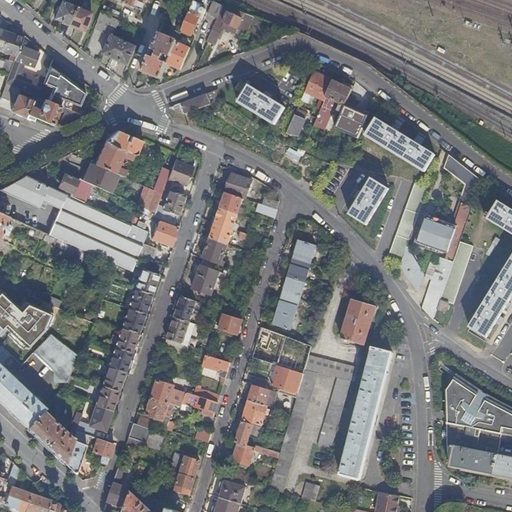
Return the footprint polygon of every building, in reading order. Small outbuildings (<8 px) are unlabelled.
[(146,0),(124,0),(123,3),(142,11),(146,0)] [(55,19),(69,25),(70,24),(77,7),(62,1),(55,19)] [(202,4),(195,1),(182,30),(192,35),(200,17),(203,19),(205,12),(206,10),(205,8),(204,8),(202,8),(200,9),(202,4)] [(208,14),(218,19),(224,6),(214,2),(208,14)] [(104,6),(101,12),(113,18),(116,11),(104,6)] [(236,28),(245,33),(253,16),(245,14),(243,19),(228,12),(230,8),(224,6),(218,19),(208,40),(215,44),(222,28),(234,33),(236,28)] [(70,24),(69,25),(84,31),(91,14),(77,7),(70,24)] [(101,12),(95,29),(111,36),(103,54),(128,65),(136,47),(113,36),(120,20),(113,18),(101,12)] [(21,46),(24,38),(0,29),(0,50),(17,57),(21,46)] [(143,71),(160,79),(167,64),(177,42),(180,34),(173,31),(170,38),(159,33),(153,49),(158,51),(155,58),(149,56),(143,71)] [(177,42),(167,64),(180,70),(190,48),(177,42)] [(14,63),(10,75),(6,84),(22,90),(38,97),(43,84),(46,78),(39,76),(38,80),(21,73),(25,64),(35,67),(40,53),(21,46),(17,57),(14,63)] [(14,63),(8,60),(3,73),(10,75),(14,63)] [(46,78),(43,84),(53,88),(48,101),(60,106),(66,109),(66,106),(78,110),(85,93),(50,67),(46,78)] [(335,81),(316,72),(303,101),(309,105),(313,96),(321,100),(317,109),(321,111),(335,81)] [(353,90),(335,81),(321,111),(315,126),(325,131),(334,112),(326,109),(330,100),(341,105),(338,112),(343,114),(346,106),(352,94),(353,90)] [(22,90),(6,84),(1,97),(15,103),(12,111),(34,121),(36,118),(52,125),(60,106),(48,101),(45,100),(40,110),(31,106),(33,101),(20,96),(22,90)] [(264,95),(250,86),(239,103),(275,126),(286,109),(271,100),(273,98),(266,93),(264,95)] [(219,90),(171,108),(171,109),(192,118),(194,112),(212,106),(211,105),(215,103),(219,90)] [(375,104),(352,94),(346,106),(369,116),(375,104)] [(61,125),(81,115),(79,114),(66,109),(60,122),(61,125)] [(310,113),(300,109),(288,135),(299,137),(310,113)] [(391,129),(376,120),(366,137),(425,173),(435,156),(420,147),(423,144),(416,140),(414,143),(398,133),(400,129),(393,125),(391,129)] [(117,132),(104,142),(133,156),(135,156),(137,155),(142,142),(117,132)] [(133,156),(104,142),(95,165),(121,177),(124,178),(126,171),(119,168),(120,166),(122,167),(123,164),(121,163),(123,158),(131,162),(133,156)] [(290,148),(287,155),(299,161),(303,153),(290,148)] [(433,277),(422,310),(433,320),(437,310),(440,301),(460,243),(482,181),(451,157),(446,170),(466,185),(460,204),(462,205),(456,223),(458,224),(456,228),(427,218),(420,238),(429,242),(441,246),(450,249),(448,252),(446,260),(440,258),(437,265),(430,263),(426,275),(433,277)] [(159,176),(162,168),(140,158),(136,166),(159,176)] [(92,164),(88,162),(81,180),(84,182),(92,164)] [(194,170),(175,163),(171,172),(175,174),(171,183),(188,189),(194,170)] [(121,177),(95,165),(92,164),(84,182),(92,185),(112,195),(121,177)] [(175,174),(171,172),(162,168),(159,176),(153,191),(162,196),(164,190),(168,191),(171,183),(175,174)] [(48,179),(35,172),(26,177),(45,186),(48,179)] [(81,180),(78,179),(77,182),(64,175),(60,184),(61,185),(59,188),(72,194),(70,198),(84,204),(92,185),(84,182),(81,180)] [(232,175),(226,194),(244,200),(246,201),(252,182),(232,175)] [(138,258),(143,244),(148,233),(136,228),(84,204),(70,198),(45,186),(26,177),(0,191),(39,208),(42,202),(60,210),(48,236),(114,265),(132,273),(138,258)] [(389,190),(373,179),(350,216),(367,226),(389,190)] [(390,254),(403,259),(408,248),(429,187),(416,183),(390,254)] [(155,214),(162,196),(153,191),(141,186),(134,205),(143,209),(155,214)] [(175,226),(185,197),(169,192),(162,212),(170,215),(168,224),(175,226)] [(244,200),(226,194),(220,210),(238,216),(244,200)] [(278,211),(280,202),(266,198),(263,206),(278,211)] [(276,217),(278,211),(263,206),(255,203),(253,209),(250,208),(246,218),(253,221),(257,211),(276,217)] [(511,211),(498,203),(488,219),(511,234),(511,259),(469,328),(486,338),(496,323),(499,326),(503,319),(500,317),(510,301),(511,301),(511,211)] [(238,216),(220,210),(215,224),(233,231),(238,216)] [(0,238),(2,234),(7,236),(11,226),(7,224),(9,218),(2,214),(0,213),(0,238)] [(177,230),(159,223),(152,240),(170,247),(177,230)] [(210,240),(228,246),(233,231),(215,224),(210,240)] [(223,262),(228,246),(210,240),(203,260),(222,267),(224,268),(225,263),(223,262)] [(294,260),(311,265),(317,247),(299,242),(294,260)] [(440,249),(441,246),(429,242),(428,245),(427,249),(439,253),(440,249)] [(440,301),(448,304),(449,304),(453,306),(473,247),(460,243),(440,301)] [(146,261),(151,263),(156,249),(143,244),(138,258),(146,261)] [(409,250),(402,267),(419,292),(426,274),(409,250)] [(212,297),(222,267),(203,260),(193,290),(212,297)] [(306,283),(311,265),(294,260),(289,278),(306,283)] [(151,295),(161,267),(151,263),(146,261),(143,271),(142,270),(135,290),(151,295)] [(300,301),(306,283),(289,278),(283,296),(300,301)] [(145,315),(151,295),(135,290),(129,309),(145,315)] [(50,296),(47,304),(51,306),(59,309),(62,301),(50,296)] [(292,330),(300,301),(283,296),(275,324),(292,330)] [(189,324),(196,303),(182,298),(175,319),(189,324)] [(341,339),(364,346),(376,307),(353,301),(341,339)] [(440,301),(437,310),(445,313),(448,304),(440,301)] [(138,334),(145,315),(129,309),(122,329),(138,334)] [(226,316),(226,314),(220,312),(219,317),(224,319),(220,330),(238,336),(243,321),(226,316)] [(183,345),(189,324),(175,319),(168,340),(183,345)] [(309,356),(312,347),(262,328),(253,359),(278,366),(304,374),(305,371),(309,356)] [(132,353),(138,334),(122,329),(115,348),(132,353)] [(70,376),(79,357),(67,348),(54,338),(51,336),(38,349),(34,353),(57,375),(66,384),(70,376)] [(186,357),(189,347),(183,345),(168,340),(168,341),(173,343),(170,351),(186,357)] [(173,343),(168,341),(167,341),(164,349),(170,351),(173,343)] [(0,402),(27,428),(44,411),(45,409),(0,366),(11,355),(2,346),(0,348),(0,402)] [(125,373),(132,353),(115,348),(109,367),(125,373)] [(393,353),(373,348),(340,475),(361,479),(393,353)] [(226,379),(230,364),(206,356),(203,367),(222,373),(221,375),(223,378),(226,379)] [(355,383),(358,369),(309,356),(305,371),(319,374),(338,379),(352,382),(355,383)] [(304,374),(278,366),(272,386),(298,394),(304,374)] [(118,392),(125,373),(109,367),(102,387),(118,392)] [(279,460),(270,488),(283,493),(319,374),(305,371),(304,374),(298,394),(297,399),(292,414),(286,435),(281,453),(279,460)] [(446,391),(446,424),(469,428),(502,434),(511,436),(511,408),(502,403),(501,406),(480,394),(482,391),(456,374),(446,391)] [(252,385),(254,386),(266,389),(268,382),(255,378),(252,385)] [(333,450),(352,382),(338,379),(319,446),(333,450)] [(183,404),(186,394),(174,390),(175,387),(169,385),(164,384),(158,382),(153,399),(170,404),(174,406),(182,408),(183,404)] [(250,384),(245,400),(249,401),(254,386),(252,385),(250,384)] [(254,386),(249,401),(268,407),(272,408),(277,393),(266,389),(254,386)] [(112,412),(118,392),(102,387),(95,406),(112,412)] [(218,403),(220,397),(196,390),(194,396),(218,403)] [(214,417),(218,403),(194,396),(186,394),(183,404),(193,407),(203,410),(202,414),(214,417)] [(164,422),(170,404),(153,399),(147,417),(164,422)] [(268,407),(249,401),(243,420),(262,426),(268,407)] [(191,414),(193,407),(183,404),(182,408),(181,410),(191,414)] [(105,432),(112,412),(95,406),(89,426),(79,423),(78,427),(76,432),(91,437),(94,428),(105,432)] [(65,464),(74,438),(68,435),(68,434),(44,411),(27,428),(65,464)] [(78,427),(79,423),(82,414),(77,412),(73,425),(74,426),(78,427)] [(138,425),(149,429),(152,421),(141,417),(138,425)] [(242,422),(236,443),(247,446),(250,435),(264,439),(267,429),(242,422)] [(161,451),(165,436),(152,432),(152,430),(149,429),(138,425),(134,424),(130,438),(147,444),(146,447),(161,451)] [(469,428),(446,424),(447,431),(442,431),(442,439),(447,439),(447,447),(447,456),(453,457),(451,467),(494,475),(498,455),(502,434),(469,428)] [(198,430),(196,440),(210,443),(212,433),(198,430)] [(91,445),(93,438),(91,437),(76,432),(74,438),(65,464),(76,475),(87,443),(91,445)] [(114,445),(106,443),(93,438),(91,445),(95,446),(93,453),(102,456),(109,459),(114,445)] [(247,446),(236,443),(234,445),(232,452),(233,454),(235,455),(233,461),(250,466),(254,451),(255,449),(247,446)] [(257,453),(279,460),(281,453),(256,446),(255,449),(254,451),(257,452),(257,453)] [(181,474),(195,478),(200,462),(176,454),(173,464),(158,459),(156,466),(170,471),(181,474)] [(511,457),(498,455),(494,475),(511,478),(511,457)] [(107,466),(109,459),(102,456),(100,463),(107,466)] [(25,511),(31,493),(13,487),(21,471),(14,464),(6,484),(11,486),(5,505),(25,511)] [(140,466),(135,480),(141,482),(143,475),(142,474),(144,468),(140,466)] [(107,503),(125,509),(131,492),(132,490),(120,486),(123,475),(121,474),(122,471),(118,470),(107,503)] [(167,484),(177,487),(181,474),(170,471),(167,484)] [(190,494),(195,478),(181,474),(177,487),(176,490),(190,494)] [(220,498),(241,505),(246,488),(225,482),(220,498)] [(310,501),(316,502),(320,487),(306,483),(302,498),(310,501)] [(0,501),(0,507),(12,511),(24,511),(25,511),(5,505),(11,486),(6,484),(6,485),(4,492),(0,502),(0,501)] [(123,511),(151,511),(148,509),(152,504),(148,499),(143,504),(131,492),(125,509),(123,511)] [(26,511),(47,511),(51,500),(31,493),(25,511),(26,511)] [(397,511),(399,507),(401,497),(381,493),(377,511),(397,511)] [(215,511),(238,511),(241,505),(220,498),(215,511)] [(64,511),(52,500),(51,500),(47,511),(64,511)]
